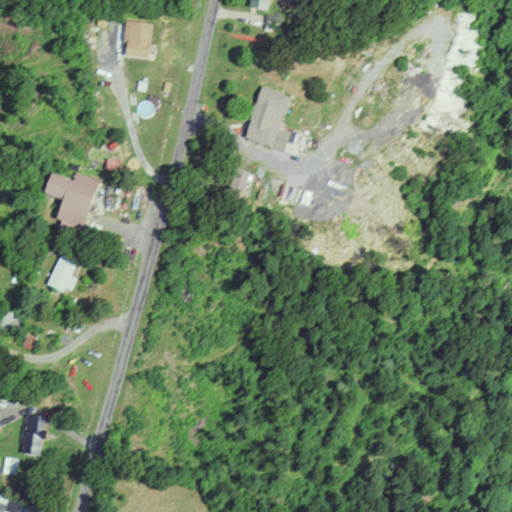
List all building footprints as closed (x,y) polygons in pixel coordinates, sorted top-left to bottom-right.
[(133,36),(128,36),(128,58),(150,58),(150,24),(133,24),(133,36)] [(289,95),(261,87),(247,140),(275,147),(289,95)] [(46,196),(64,201),(57,226),(84,233),(98,181),(76,175),(74,181),(52,175),(46,196)] [(78,263),(61,256),(48,285),(69,295),(77,278),(72,276),(78,263)] [(0,328),(20,333),(24,317),(4,312),(0,326),(0,328)] [(45,416),(27,414),(22,454),(41,456),(45,416)] [(17,473),(16,457),(4,458),(5,473),(17,473)]
